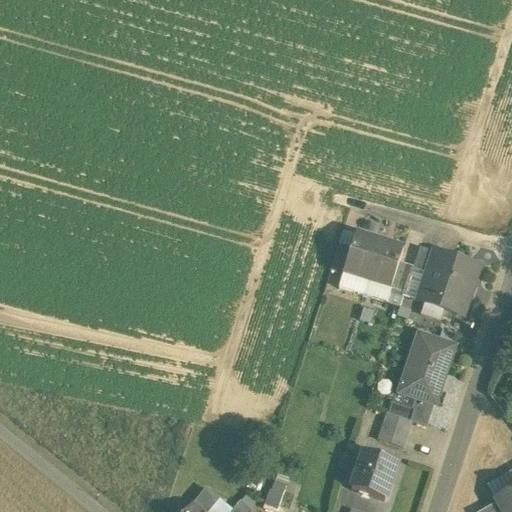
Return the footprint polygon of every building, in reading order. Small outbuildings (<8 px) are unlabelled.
[(355,237),(343,234),(339,245),(351,249),(355,237)] [(379,245),(355,237),(351,249),(342,276),(366,284),(379,245)] [(339,245),(330,272),(342,276),(351,249),(339,245)] [(403,253),(379,245),(366,284),(390,291),(399,264),(403,253)] [(433,253),(420,249),(413,269),(412,270),(427,275),(428,273),(427,273),(433,253)] [(480,269),(433,253),(427,273),(428,273),(434,275),(424,306),(463,319),(480,269)] [(413,269),(399,264),(390,291),(404,295),(412,270),(413,269)] [(342,276),(330,272),(325,287),(338,291),(342,276)] [(366,284),(342,276),(338,291),(362,298),(366,284)] [(390,291),(366,284),(362,298),(386,306),(390,291)] [(404,295),(390,291),(386,306),(399,310),(404,295)] [(453,350),(418,338),(399,395),(415,400),(434,407),(453,350)] [(434,407),(415,400),(412,411),(414,412),(411,423),(427,428),(434,407)] [(412,411),(391,404),(387,416),(411,423),(414,412),(412,411)] [(411,423),(387,416),(378,442),(402,450),(411,423)] [(396,465),(363,454),(350,492),(384,503),(396,465)] [(264,511),(268,511),(278,511),(287,487),(274,482),(264,511)] [(205,491),(191,508),(196,511),(210,511),(219,502),(205,491)] [(511,511),(511,492),(495,502),(496,505),(500,511),(511,511)] [(231,511),(219,502),(210,511),(231,511)] [(250,511),(240,503),(233,511),(250,511)]
